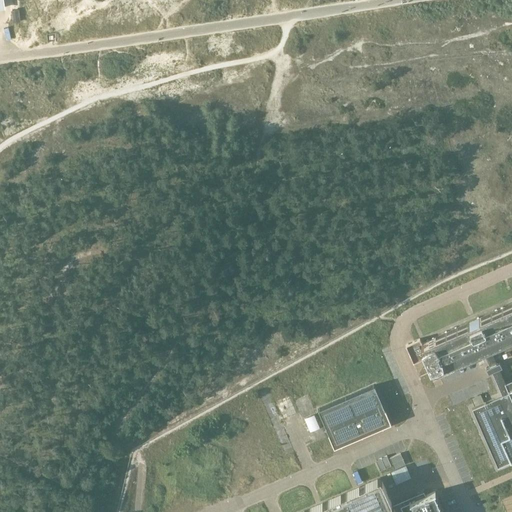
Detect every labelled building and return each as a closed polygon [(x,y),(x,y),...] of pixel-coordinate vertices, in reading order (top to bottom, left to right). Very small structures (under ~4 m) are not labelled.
[(409,343),(405,345),(413,363),(422,359),(425,366),(427,369),(431,367),(432,371),(481,350),(488,347),(511,337),(511,305),(428,341),(428,342),(425,343),(421,345),(419,339),(409,343)] [(482,351),(488,365),(489,366),(487,367),(484,368),(487,374),(490,373),(492,372),(493,376),(502,395),(471,409),(497,468),(511,461),(511,379),(504,383),(497,367),(488,348),(482,351)] [(333,448),(390,423),(374,385),(317,410),(333,448)] [(401,453),(390,458),(395,469),(406,464),(401,453)] [(380,471),(391,466),(387,456),(375,461),(380,471)] [(402,511),(400,506),(405,504),(404,501),(392,506),(390,502),(391,501),(382,480),(381,480),(380,478),(377,479),(377,478),(372,480),(298,511),(402,511)] [(423,492),(404,501),(405,504),(410,502),(414,511),(442,511),(434,492),(425,496),(423,492)]
